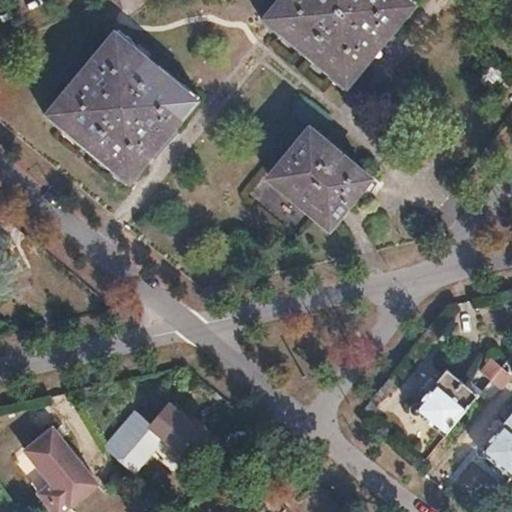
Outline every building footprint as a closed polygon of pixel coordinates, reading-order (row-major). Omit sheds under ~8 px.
[(412,0),(280,0),(262,22),(343,90),(415,3),(412,0)] [(120,31),(47,119),(126,185),(199,97),(120,31)] [(492,64),(478,79),(495,93),(508,78),(492,64)] [(309,130),(269,178),(329,228),(368,179),(309,130)] [(491,361),(482,372),(492,381),(502,369),(491,361)] [(405,405),(434,369),(425,362),(396,397),(405,405)] [(511,378),(502,369),(492,381),(502,390),(511,378)] [(447,371),(414,411),(445,437),(478,397),(447,371)] [(166,403),(148,423),(152,426),(170,406),(166,403)] [(133,409),(103,444),(135,472),(164,438),(187,457),(189,454),(203,466),(216,450),(203,438),(205,436),(170,406),(152,426),(148,423),(133,409)] [(511,412),(479,451),(511,478),(511,477),(511,412)] [(97,484),(54,426),(20,447),(50,487),(40,492),(54,511),(68,503),(97,484)]
